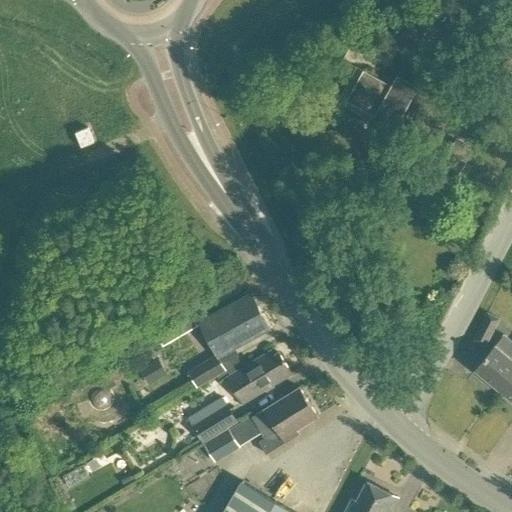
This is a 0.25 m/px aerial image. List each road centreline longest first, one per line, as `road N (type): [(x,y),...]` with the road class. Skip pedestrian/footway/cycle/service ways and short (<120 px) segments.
road 1 (primary): [(391,423),(230,204),(193,141),(156,33)]
road 2 (unclassified): [(391,423),(409,404),(511,211)]
road 3 (primary): [(507,511),(391,423)]
